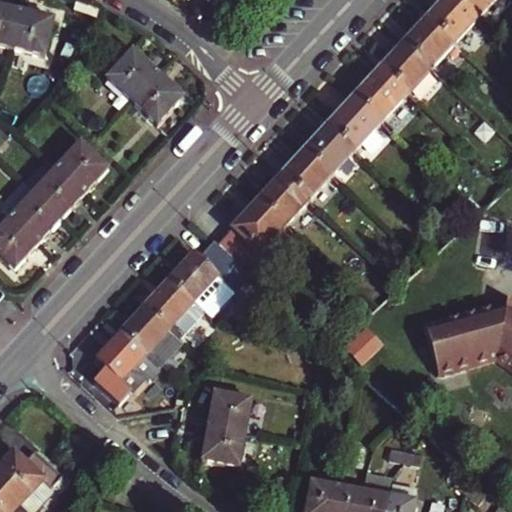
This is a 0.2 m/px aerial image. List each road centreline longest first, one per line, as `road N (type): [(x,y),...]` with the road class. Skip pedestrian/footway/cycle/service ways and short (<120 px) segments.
road 1 (residential): [(18,360),(255,103)]
road 2 (residential): [(196,511),(18,360)]
road 3 (residential): [(255,103),(190,37),(135,0)]
road 4 (residential): [(255,103),(353,0)]
